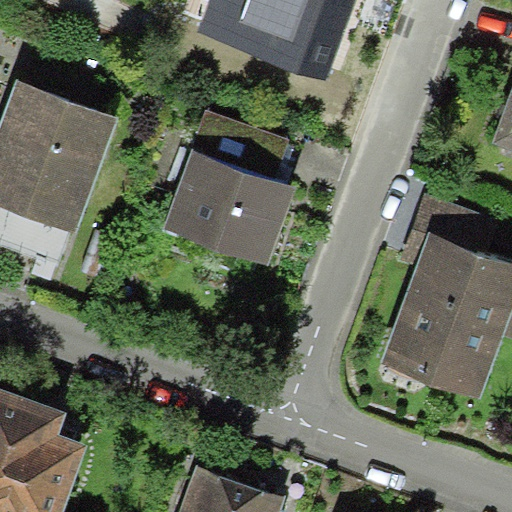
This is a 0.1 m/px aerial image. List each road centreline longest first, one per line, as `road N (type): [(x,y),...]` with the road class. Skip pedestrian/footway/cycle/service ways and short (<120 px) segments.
road 1 (residential): [(310,432),(463,0)]
road 2 (residential): [(310,432),(0,319)]
road 3 (residential): [(511,505),(310,432)]
